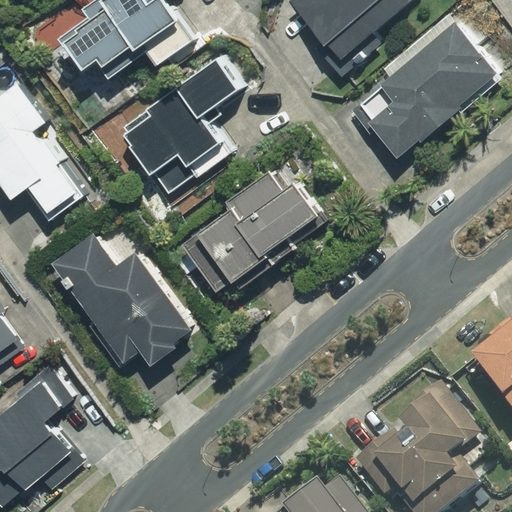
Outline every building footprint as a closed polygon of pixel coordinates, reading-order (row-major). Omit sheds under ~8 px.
[(97,0),(86,9),(93,19),(61,41),(82,71),(97,60),(112,81),(148,55),(157,68),(194,41),(164,0),(97,0)] [(290,0),(328,45),(320,51),(344,80),(386,46),(375,32),(414,0),(290,0)] [(500,76),(451,23),(448,20),(350,110),(402,166),(500,76)] [(250,85),(225,53),(132,125),(182,190),(238,146),(213,113),(250,85)] [(14,68),(0,77),(0,190),(6,186),(18,204),(34,192),(52,219),(81,199),(34,131),(50,120),(14,68)] [(234,210),(185,247),(221,294),(320,218),(294,185),(284,192),(267,170),(227,200),(234,210)] [(180,343),(203,326),(145,245),(123,261),(99,227),(54,259),(128,362),(144,351),(156,367),(183,348),(180,343)] [(0,356),(29,335),(0,295),(0,356)] [(494,345),(472,363),(473,366),(466,371),(494,410),(502,404),(511,417),(511,325),(510,323),(490,339),(494,345)] [(401,440),(396,432),(356,463),(385,501),(395,493),(403,502),(406,500),(407,502),(402,506),(406,511),(451,511),(486,487),(471,468),(488,455),(490,443),(442,382),(407,409),(412,416),(397,427),(405,437),(401,440)] [(0,415),(0,499),(7,508),(73,453),(50,425),(65,412),(41,383),(1,417),(0,415)] [(363,511),(341,481),(323,496),(318,489),(289,511),(363,511)]
